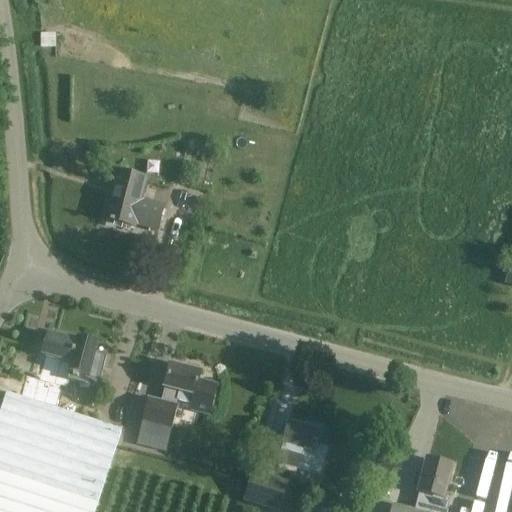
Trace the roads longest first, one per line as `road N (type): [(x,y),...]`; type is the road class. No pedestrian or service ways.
road 1 (unclassified): [(511,403),(77,289),(15,265)]
road 2 (unclassified): [(15,265),(19,213),(0,22)]
